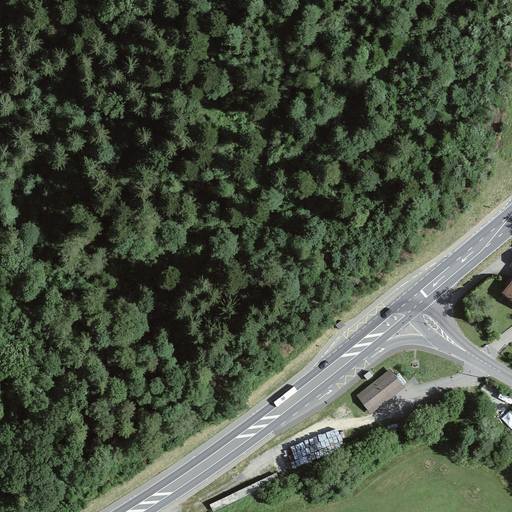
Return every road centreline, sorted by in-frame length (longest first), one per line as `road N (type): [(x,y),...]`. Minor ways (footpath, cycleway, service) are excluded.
road 1 (primary): [(134,511),(348,356)]
road 2 (track): [(378,416),(322,434),(249,475)]
road 3 (primary): [(412,303),(511,219)]
